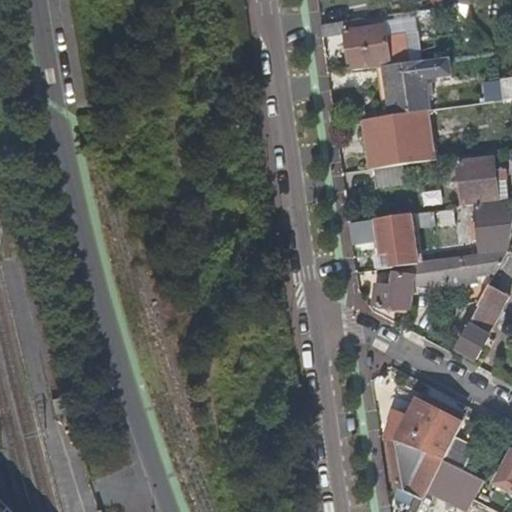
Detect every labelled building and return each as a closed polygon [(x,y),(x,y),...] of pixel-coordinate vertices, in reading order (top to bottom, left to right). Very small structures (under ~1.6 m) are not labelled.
[(455,0),(452,12),(468,16),(472,0),(455,0)] [(345,33),(344,22),(321,26),(323,38),(345,35),(350,71),(392,65),(386,27),(345,33)] [(453,75),(451,57),(385,67),(392,116),(397,115),(430,110),(429,97),(432,96),(430,83),(427,84),(426,79),(453,75)] [(366,120),(373,169),(374,169),(403,165),(404,165),(397,115),(392,116),(366,120)] [(496,181),(503,180),(510,180),(509,169),(495,171),(493,158),(459,162),(464,205),(499,201),(496,181)] [(405,184),(403,165),(374,169),(377,188),(405,184)] [(496,181),(499,201),(511,200),(509,185),(504,185),(503,180),(496,181)] [(442,191),(423,194),(425,208),(444,205),(442,191)] [(481,244),(482,255),(510,251),(511,239),(511,204),(500,205),(476,207),(479,226),(481,244)] [(435,212),(417,214),(419,229),(436,227),(435,212)] [(417,250),(412,214),(376,219),(381,255),(417,250)] [(351,222),(352,246),(376,246),(375,221),(351,222)] [(475,244),(481,244),(479,226),(473,227),(475,244)] [(417,250),(381,255),(383,269),(396,267),(418,264),(419,264),(417,250)] [(465,279),(497,274),(510,251),(482,255),(475,256),(450,259),(418,264),(417,270),(416,285),(436,282),(436,279),(448,277),(450,287),(466,285),(465,279)] [(511,284),(511,252),(510,251),(497,274),(496,276),(511,284)] [(396,267),(395,273),(405,274),(405,268),(417,270),(418,264),(396,267)] [(375,305),(413,309),(416,285),(417,270),(405,268),(405,274),(395,273),(393,286),(377,285),(375,305)] [(511,297),(491,286),(458,348),(481,360),(493,338),(490,337),(511,297)] [(453,440),(462,424),(417,400),(403,427),(391,420),(389,438),(425,453),(443,461),(444,460),(453,440)] [(389,438),(395,486),(419,497),(413,508),(412,511),(413,511),(418,511),(425,497),(442,463),(424,455),(425,453),(389,438)] [(511,450),(496,482),(511,491),(511,450)] [(392,496),(413,508),(419,497),(395,486),(395,487),(392,496)]
